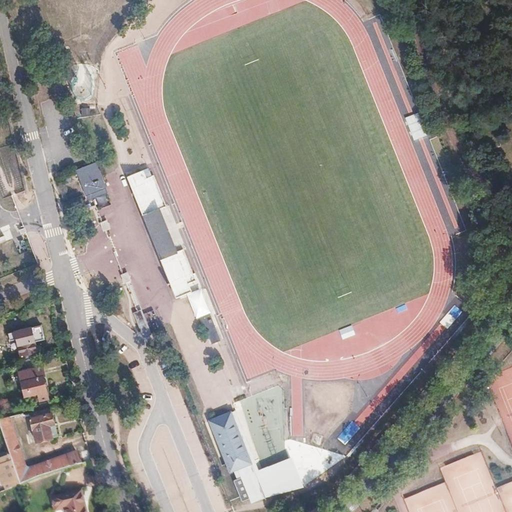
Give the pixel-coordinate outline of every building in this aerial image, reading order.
[(98,167),(81,174),(90,198),(108,191),(98,167)] [(130,176),(133,184),(145,214),(148,213),(165,257),(163,258),(175,289),(179,287),(190,283),(196,280),(184,249),(178,252),(160,208),(166,205),(154,175),(151,167),(130,176)] [(166,205),(160,208),(178,252),(184,249),(166,205)] [(148,213),(145,214),(163,258),(165,257),(148,213)] [(190,283),(179,287),(182,295),(193,290),(190,283)] [(141,311),(134,314),(143,337),(151,334),(141,311)] [(213,314),(204,318),(214,342),(222,339),(213,314)] [(345,329),(348,338),(361,333),(357,324),(345,329)] [(41,325),(7,333),(9,340),(16,338),(20,355),(36,352),(34,342),(44,340),(41,325)] [(43,369),(18,375),(24,397),(32,395),(34,402),(47,399),(43,383),(44,383),(43,380),(45,379),(43,369)] [(50,408),(29,413),(31,419),(51,414),(50,408)] [(229,470),(233,469),(237,477),(233,479),(241,500),(252,495),(254,500),(265,496),(300,486),(290,460),(269,469),(267,465),(254,470),(230,411),(209,419),(229,470)] [(29,413),(5,419),(8,428),(31,421),(31,419),(29,413)] [(51,414),(31,419),(31,421),(37,443),(57,438),(51,414)] [(5,419),(0,420),(0,436),(7,456),(18,486),(37,477),(79,465),(76,451),(65,454),(66,458),(24,470),(8,428),(5,419)] [(0,485),(0,486),(3,485),(5,492),(13,489),(18,486),(7,456),(0,458),(0,485)] [(86,511),(81,491),(54,498),(57,510),(67,507),(68,511),(86,511)]
